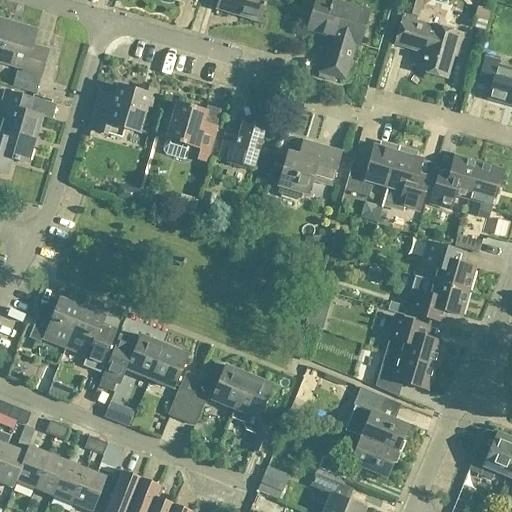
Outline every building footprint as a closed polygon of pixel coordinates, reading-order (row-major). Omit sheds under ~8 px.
[(217,11),(260,24),(266,0),(209,0),(219,3),(217,11)] [(356,46),(359,48),(369,14),(322,0),(316,0),(307,32),(329,38),(319,74),(345,82),(356,46)] [(417,19),(422,0),(405,0),(401,15),(417,19)] [(475,14),(471,29),(483,32),(487,17),(475,14)] [(456,50),(459,51),(463,36),(432,27),(431,29),(402,21),(395,47),(423,55),(418,73),(446,82),(456,50)] [(0,23),(0,64),(23,71),(22,75),(38,80),(46,54),(31,49),(35,34),(0,23)] [(511,108),(511,71),(498,68),(499,63),(485,59),(477,85),(491,89),(487,101),(511,108)] [(144,114),(149,115),(154,98),(136,93),(135,95),(118,89),(115,100),(99,95),(89,131),(122,141),(124,132),(137,136),(144,114)] [(11,161),(27,165),(41,118),(29,115),(33,102),(6,94),(1,112),(7,113),(0,136),(0,175),(6,177),(11,161)] [(163,114),(155,139),(164,142),(163,144),(161,152),(165,157),(182,162),(186,159),(188,160),(204,165),(206,165),(216,130),(202,126),(205,115),(177,107),(174,117),(163,114)] [(218,161),(254,171),(265,132),(241,125),(237,139),(225,136),(218,161)] [(295,203),(299,200),(300,195),(307,197),(311,182),(331,188),(340,153),(304,143),(300,157),(288,154),(278,189),(277,194),(280,198),(295,203)] [(386,192),(397,155),(373,148),(366,173),(352,168),(345,192),(369,199),(372,188),(386,192)] [(397,155),(386,192),(401,197),(398,207),(417,213),(425,190),(414,187),(421,162),(397,155)] [(468,201),(478,166),(454,159),(447,183),(436,180),(429,204),(451,211),(455,197),(468,201)] [(478,166),(468,201),(481,205),(477,219),(488,222),(502,174),(478,166)] [(179,201),(173,219),(190,225),(196,207),(179,201)] [(480,243),(456,236),(453,248),(477,255),(480,243)] [(450,290),(467,295),(474,270),(450,263),(453,253),(428,246),(422,267),(437,271),(433,285),(450,290)] [(450,290),(433,285),(429,298),(415,294),(409,315),(442,325),(446,314),(460,318),(467,295),(450,290)] [(67,345),(82,310),(59,300),(53,315),(41,310),(29,339),(42,345),(43,341),(65,350),(67,345)] [(405,308),(389,304),(386,312),(402,317),(405,308)] [(104,319),(82,310),(67,345),(88,354),(83,368),(98,374),(115,332),(101,326),(104,319)] [(426,340),(429,330),(396,320),(389,341),(390,341),(385,355),(433,369),(440,344),(426,340)] [(149,382),(163,347),(139,338),(134,349),(131,348),(132,344),(119,338),(98,389),(112,394),(121,370),(149,382)] [(163,347),(149,382),(173,391),(187,357),(163,347)] [(433,369),(385,355),(374,389),(397,398),(401,385),(426,392),(428,385),(433,369)] [(234,412),(248,378),(248,377),(224,368),(210,402),(234,412)] [(319,377),(306,371),(295,400),(308,406),(319,377)] [(248,378),(231,420),(245,426),(244,428),(245,432),(257,437),(251,451),(265,456),(276,429),(259,421),(273,387),(248,377),(248,378)] [(192,394),(183,390),(178,388),(166,417),(181,423),(192,394)] [(361,439),(395,454),(406,429),(379,418),(386,401),(359,390),(352,408),(371,415),(361,439)] [(192,394),(181,423),(194,428),(205,399),(192,394)] [(0,425),(2,424),(4,419),(16,423),(21,411),(0,402),(0,425)] [(16,423),(24,427),(29,415),(21,411),(16,423)] [(54,439),(59,427),(49,422),(44,434),(54,439)] [(59,427),(54,439),(63,442),(68,430),(59,427)] [(0,462),(10,437),(0,433),(0,462)] [(491,482),(495,474),(508,479),(511,468),(511,442),(496,436),(489,454),(478,449),(469,472),(491,482)] [(0,484),(13,490),(16,483),(15,483),(26,454),(25,454),(7,446),(11,437),(10,437),(0,462),(0,484)] [(93,454),(98,442),(87,438),(82,450),(93,454)] [(395,454),(361,439),(351,464),(385,479),(395,454)] [(106,445),(98,442),(93,454),(101,457),(106,445)] [(34,491),(48,455),(28,447),(25,454),(26,454),(15,483),(16,483),(34,491)] [(53,498),(67,463),(48,455),(34,491),(53,498)] [(316,470),(341,481),(341,480),(343,481),(348,469),(321,458),(321,460),(317,458),(313,468),(317,469),(316,470)] [(67,463),(53,498),(72,506),(87,471),(67,463)] [(338,487),(341,481),(316,470),(314,477),(315,477),(310,489),(319,493),(315,504),(326,509),(324,511),(363,511),(364,510),(342,501),(346,490),(338,487)] [(87,471),(72,506),(86,511),(92,511),(106,479),(87,471)] [(127,511),(140,480),(122,473),(106,511),(127,511)] [(279,503),(285,488),(263,478),(256,494),(279,503)] [(140,480),(127,511),(149,511),(154,500),(155,501),(156,499),(160,488),(140,480)] [(453,511),(465,511),(470,499),(458,496),(453,511)] [(154,500),(149,511),(170,511),(173,506),(156,499),(155,501),(154,500)] [(259,502),(254,511),(278,511),(279,510),(259,502)]
